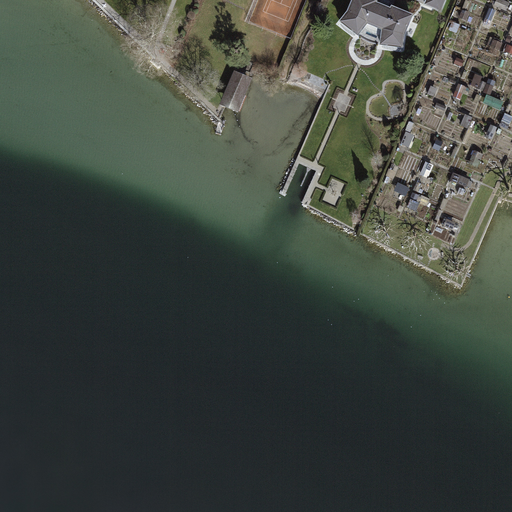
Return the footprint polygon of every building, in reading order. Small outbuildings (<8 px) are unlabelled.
[(416,16),(374,0),(355,0),(351,12),(341,25),(359,37),(369,28),(383,34),(382,49),(406,51),(407,37),(416,16)] [(447,0),(427,0),(425,6),(443,13),(447,0)] [(255,81),(238,73),(223,106),(228,108),(241,114),(255,81)] [(472,88),(492,94),(496,80),(476,74),(472,88)] [(502,109),(504,101),(488,97),(486,104),(502,109)] [(398,183),(396,191),(409,195),(411,187),(398,183)]
